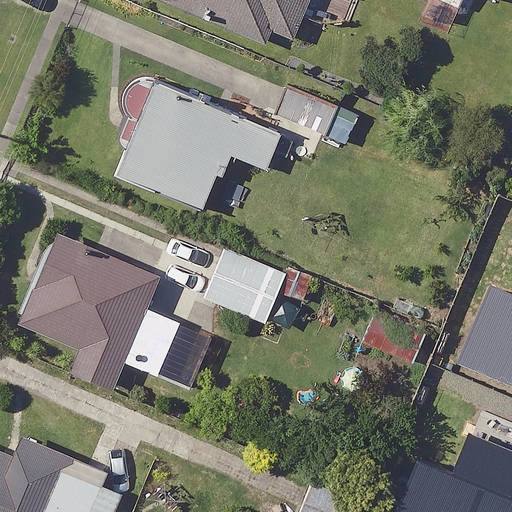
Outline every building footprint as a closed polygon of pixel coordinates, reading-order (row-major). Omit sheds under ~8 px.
[(302,0),(171,0),(260,37),(270,13),(293,22),(302,0)] [(278,130),(148,75),(109,165),(200,204),(224,148),(263,165),(278,130)] [(360,101),(314,77),(294,117),(341,140),(360,101)] [(101,229),(57,211),(14,316),(75,341),(66,363),(109,381),(119,356),(188,384),(210,331),(141,303),(156,268),(96,243),(101,229)] [(311,279),(222,242),(201,292),(261,318),(273,290),(301,302),(311,279)] [(7,450),(0,447),(0,511),(108,511),(122,480),(14,433),(7,450)] [(354,511),(360,497),(310,477),(295,511),(354,511)]
